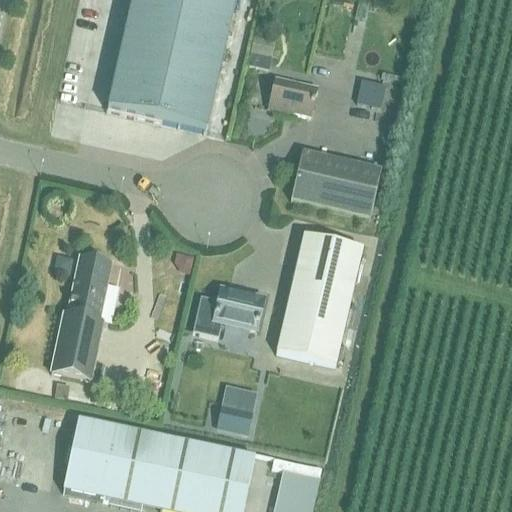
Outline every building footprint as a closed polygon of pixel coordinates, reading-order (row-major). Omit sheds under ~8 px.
[(131,0),(105,116),(204,138),(235,0),(131,0)] [(253,41),(250,57),(271,61),(274,46),(253,41)] [(353,80),(351,88),(372,93),(374,85),(353,80)] [(285,117),(309,122),(316,93),(275,84),(267,114),(284,118),(285,117)] [(380,176),(301,157),(290,205),(369,224),(380,176)] [(302,241),(275,359),(334,372),(361,255),(302,241)] [(192,261),(181,258),(179,266),(182,271),(190,273),(192,261)] [(56,261),(53,276),(68,279),(71,264),(56,261)] [(62,319),(50,377),(89,386),(102,327),(98,326),(110,269),(78,262),(66,319),(62,319)] [(217,343),(220,329),(255,337),(263,304),(247,301),(248,298),(246,298),(246,300),(219,294),(217,306),(199,302),(191,337),(217,343)] [(54,400),(67,403),(69,391),(56,388),(54,400)] [(70,394),(68,401),(80,405),(82,398),(70,394)] [(221,414),(217,433),(246,440),(250,421),(221,414)] [(242,511),(253,463),(76,425),(61,496),(134,511),(242,511)]
